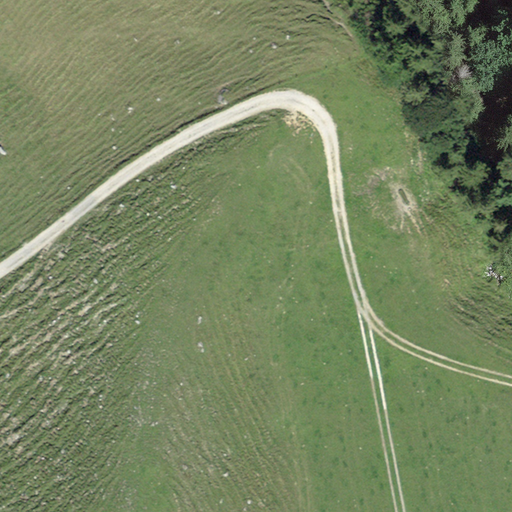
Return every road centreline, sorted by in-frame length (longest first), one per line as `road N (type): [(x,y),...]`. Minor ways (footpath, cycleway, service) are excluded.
road 1 (track): [(0,272),(100,192),(273,99),(310,109),(330,136),(367,320),(395,341),(511,381)]
road 2 (track): [(367,320),(401,511)]
